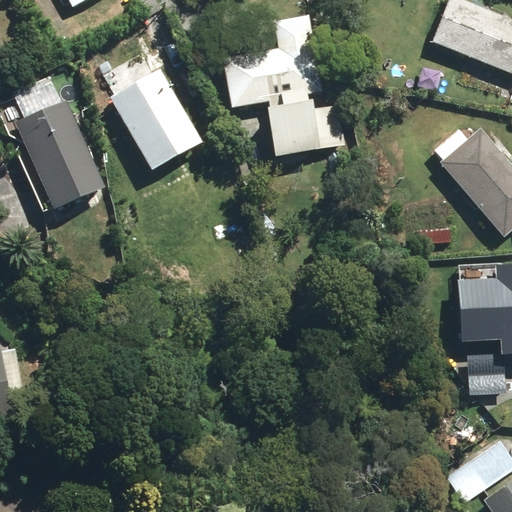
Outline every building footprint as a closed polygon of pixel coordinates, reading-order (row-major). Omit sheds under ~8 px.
[(93,0),(59,0),(67,15),(93,0)] [(511,26),(445,3),(428,50),(511,79),(511,26)] [(269,165),(339,152),(330,105),(304,110),(302,99),(317,96),(305,21),(269,27),(273,53),(217,63),(227,113),(266,106),(268,117),(260,118),(269,165)] [(157,77),(107,104),(147,177),(197,150),(157,77)] [(100,195),(62,109),(10,132),(48,218),(100,195)] [(511,174),(478,134),(436,169),(499,245),(511,234),(511,174)] [(448,247),(449,233),(412,231),(411,246),(448,247)] [(511,268),(490,271),(492,287),(451,289),(455,349),(496,347),(497,364),(511,363),(511,268)] [(375,340),(368,304),(347,309),(354,344),(375,340)] [(0,354),(0,420),(23,416),(11,353),(0,354)] [(511,511),(511,467),(497,445),(454,474),(480,511),(511,511)]
